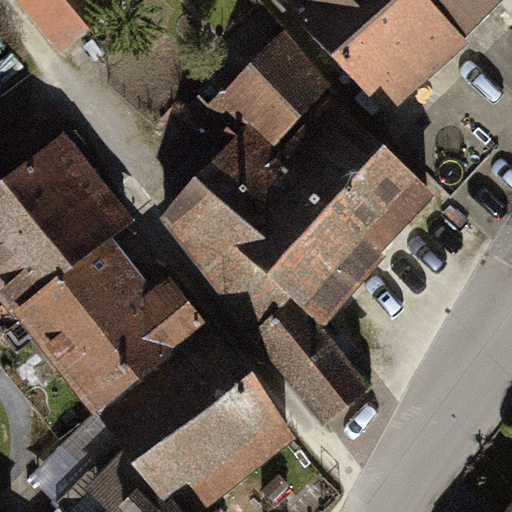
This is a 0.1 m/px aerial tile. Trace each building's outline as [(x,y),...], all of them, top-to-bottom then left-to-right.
[(162,0),(35,0),(91,63),(162,0)] [(511,0),(297,0),(411,124),(511,18),(511,0)] [(244,167),(180,217),(347,427),(389,392),(349,333),(456,203),(304,35),(205,117),(244,167)] [(0,158),(0,268),(37,315),(105,412),(161,470),(202,511),(234,511),(320,446),(193,283),(174,300),(129,247),(150,231),(80,141),(18,180),(0,158)] [(197,511),(161,470),(120,511),(197,511)]
